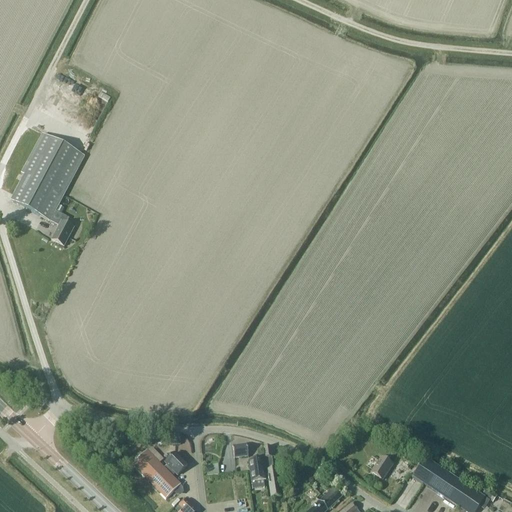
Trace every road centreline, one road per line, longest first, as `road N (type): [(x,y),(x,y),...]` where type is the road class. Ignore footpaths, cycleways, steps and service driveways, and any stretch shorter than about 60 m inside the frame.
road 1 (track): [(511,52),(395,39),(300,0)]
road 2 (residential): [(388,511),(287,446),(194,429)]
road 3 (unclassified): [(61,409),(0,228)]
road 4 (track): [(4,159),(86,0)]
road 5 (residential): [(194,429),(61,409)]
